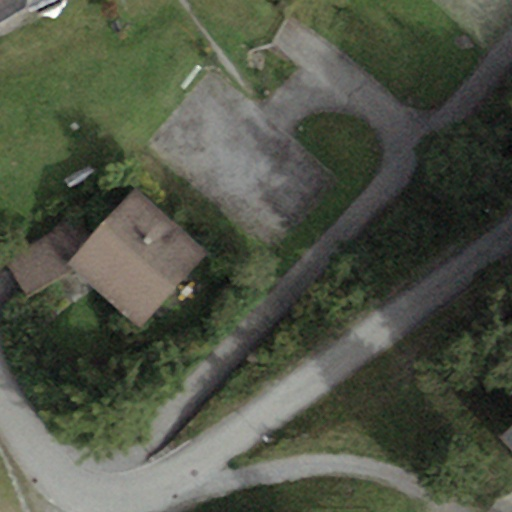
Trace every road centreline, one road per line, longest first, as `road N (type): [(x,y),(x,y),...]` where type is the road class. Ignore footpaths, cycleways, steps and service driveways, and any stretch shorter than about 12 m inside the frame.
road 1 (residential): [(0,394),(63,480),(89,493),(141,491),(168,480),(511,229)]
road 2 (track): [(168,480),(223,484),(358,464),(421,489),(449,511)]
